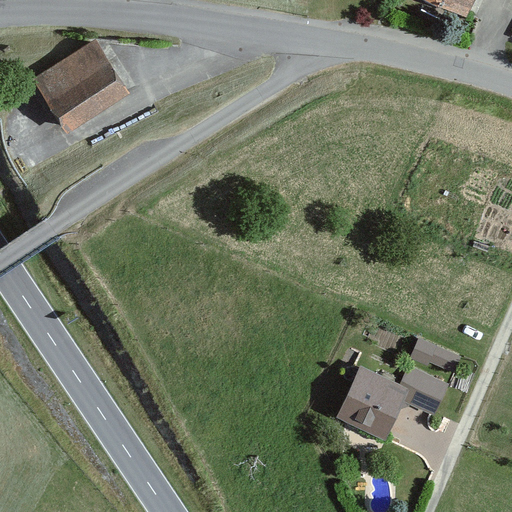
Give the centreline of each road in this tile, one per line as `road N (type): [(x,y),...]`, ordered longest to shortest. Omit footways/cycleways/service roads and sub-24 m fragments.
road 1 (residential): [(0,12),(59,8),(196,19),(457,66),(511,87)]
road 2 (secondary): [(167,511),(0,259)]
road 3 (residential): [(511,314),(443,477)]
